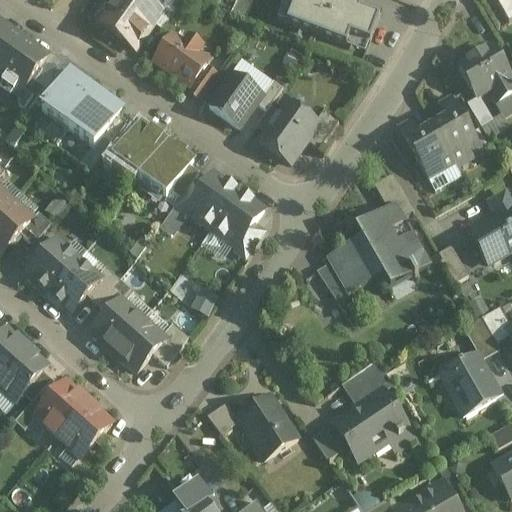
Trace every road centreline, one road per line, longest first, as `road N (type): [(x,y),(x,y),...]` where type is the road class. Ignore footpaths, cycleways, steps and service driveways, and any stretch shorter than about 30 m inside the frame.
road 1 (residential): [(307,212),(53,30)]
road 2 (residential): [(307,212),(154,429)]
road 3 (residential): [(444,0),(307,212)]
road 4 (residential): [(154,429),(0,294)]
